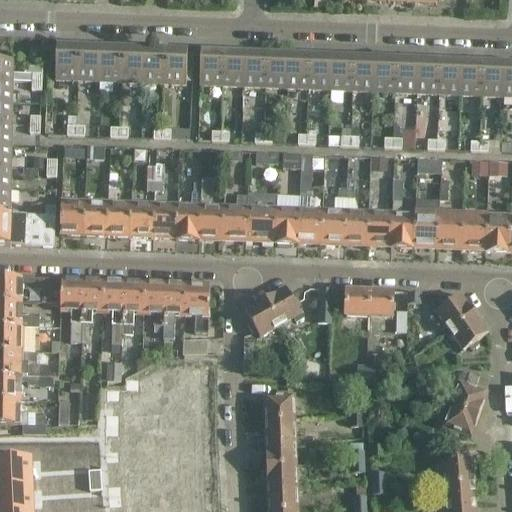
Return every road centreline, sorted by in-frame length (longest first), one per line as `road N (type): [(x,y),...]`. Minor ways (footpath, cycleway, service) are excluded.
road 1 (residential): [(250,30),(511,40)]
road 2 (residential): [(496,294),(462,281),(274,273),(246,284)]
road 3 (residential): [(0,18),(250,30)]
road 4 (residential): [(246,284),(217,272),(0,264)]
road 5 (residential): [(237,511),(233,314),(246,284)]
road 6 (residential): [(507,511),(496,294)]
